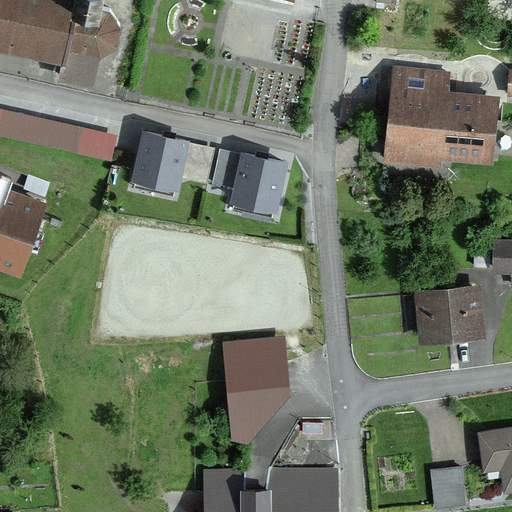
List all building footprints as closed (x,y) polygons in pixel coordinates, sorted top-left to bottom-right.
[(0,0),(0,46),(61,59),(58,76),(92,83),(98,52),(114,43),(118,25),(108,9),(96,6),(97,0),(0,0)] [(391,68),(383,144),(489,155),(494,103),(425,96),(428,72),(391,68)] [(0,129),(111,157),(119,126),(0,97),(0,129)] [(144,130),(133,180),(173,189),(184,139),(144,130)] [(243,151),(234,200),(277,209),(287,159),(243,151)] [(49,202),(0,184),(0,261),(24,270),(49,202)] [(511,241),(495,242),(496,270),(511,269),(511,241)] [(478,332),(474,289),(418,294),(422,337),(478,332)] [(194,384),(225,381),(227,400),(286,394),(279,334),(190,343),(194,384)] [(511,431),(479,436),(481,447),(501,444),(506,486),(511,484),(511,431)] [(333,511),(332,472),(208,473),(208,511),(333,511)] [(433,507),(468,504),(465,474),(431,477),(433,507)]
